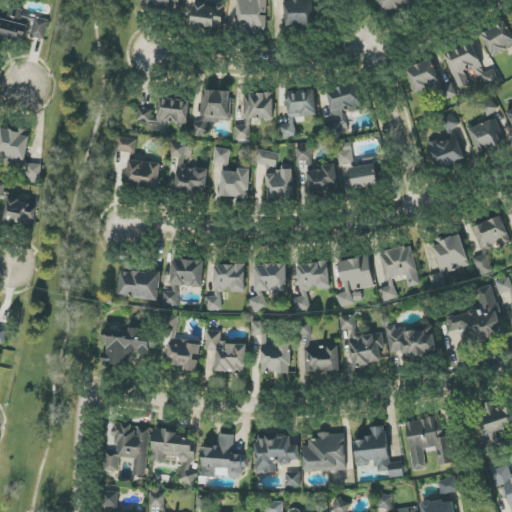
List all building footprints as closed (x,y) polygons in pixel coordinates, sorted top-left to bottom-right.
[(150,0),(149,7),(179,11),(181,0),(150,0)] [(267,31),(267,0),(239,0),(239,31),(267,31)] [(294,0),(294,1),(286,2),(286,27),(315,27),(314,0),(294,0)] [(376,0),(384,16),(413,2),(411,0),(376,0)] [(193,27),(223,29),(225,5),(195,3),(193,27)] [(0,36),(25,42),(29,24),(33,25),(31,37),(45,40),(50,18),(10,9),(8,14),(3,13),(0,25),(0,36)] [(482,34),(493,57),(511,47),(511,35),(505,22),(482,34)] [(482,66),(476,44),(447,53),(457,88),(470,84),(466,71),(482,66)] [(406,69),(416,94),(437,86),(443,101),(457,96),(452,82),(441,86),(431,59),(406,69)] [(486,88),(501,83),(496,70),(481,74),(486,88)] [(327,91),(335,120),(324,123),(328,136),(349,130),(343,112),(353,110),(354,112),(365,109),(357,82),(327,91)] [(318,116),(315,89),(287,92),(290,124),(281,125),(282,139),(296,137),(294,119),(318,116)] [(232,91),(203,91),(202,123),(193,122),(193,132),(209,133),(209,121),(231,122),(232,91)] [(274,120),(274,94),(245,93),(244,125),(251,125),(251,119),(274,120)] [(499,108),(489,97),(479,107),(489,117),(499,108)] [(191,100),(160,98),(160,109),(138,108),(137,122),(149,123),(149,131),(167,132),(168,124),(189,126),(191,100)] [(470,130),(481,154),(506,143),(495,118),(470,130)] [(235,126),(236,140),(251,140),(251,126),(235,126)] [(429,145),(437,169),(465,160),(457,136),(429,145)] [(116,152),(136,154),(138,139),(117,137),(116,152)] [(209,166),(191,165),(193,146),(171,144),(170,157),(178,158),(176,192),(207,194),(209,166)] [(340,166),(354,163),(351,144),(337,147),(340,166)] [(311,147),(296,147),(296,162),(311,161),(311,147)] [(223,170),(228,171),(231,150),(216,148),(214,162),(224,164),(223,170)] [(271,151),(256,151),(257,165),(267,165),(268,199),(295,198),(293,165),(282,165),(282,170),(272,170),(271,151)] [(364,166),(351,169),(355,190),(379,186),(374,158),(363,160),(364,166)] [(161,162),(129,161),(128,186),(160,187),(161,162)] [(339,191),(336,164),(323,166),(323,170),(308,172),(311,195),(339,191)] [(223,170),(221,197),(250,198),(251,171),(223,170)] [(38,202),(8,198),(5,223),(36,226),(38,202)] [(474,228),(483,251),(511,239),(501,216),(474,228)] [(469,267),(463,235),(434,240),(440,272),(469,267)] [(380,253),(386,280),(407,276),(409,288),(421,285),(413,246),(380,253)] [(480,277),(494,272),(487,253),(473,258),(480,277)] [(340,261),(344,293),(338,294),(340,307),(353,305),(351,291),(374,287),(370,257),(340,261)] [(172,286),(204,287),(204,261),(172,260),(172,286)] [(298,265),(301,297),(294,298),(296,313),(310,311),(308,291),(331,288),(328,261),(298,265)] [(287,264),(255,265),(256,298),(252,298),(253,311),(266,310),(266,292),(288,291),(287,264)] [(246,292),(246,265),(215,265),(215,297),(207,297),(207,311),(222,310),(222,292),(246,292)] [(119,295),(158,301),(162,275),(123,269),(119,295)] [(511,302),(511,282),(510,277),(495,282),(500,295),(509,292),(511,302)] [(385,303),(398,297),(393,283),(379,288),(385,303)] [(448,317),(449,327),(443,328),(445,341),(460,339),(461,344),(502,337),(498,312),(499,312),(494,286),(478,289),(482,311),(448,317)] [(165,305),(179,305),(179,292),(164,292),(165,305)] [(171,338),(172,330),(163,329),(165,315),(178,317),(177,329),(175,338),(189,340),(188,343),(201,345),(197,371),(184,369),(184,366),(181,365),(181,367),(172,365),(172,360),(168,359),(171,338)] [(383,333),(357,335),(355,315),(340,316),(341,330),(350,330),(353,366),(382,364),(381,349),(385,349),(383,333)] [(105,322),(103,338),(108,343),(111,340),(108,349),(106,357),(112,365),(124,365),(133,362),(139,356),(158,354),(159,336),(105,322)] [(263,374),(292,373),(291,344),(268,345),(268,322),(252,322),(252,336),(262,336),(263,374)] [(306,372),(341,371),(340,346),(312,347),(311,322),(298,322),(298,336),(305,335),(306,372)] [(390,353),(405,351),(406,358),(437,353),(433,324),(421,326),(422,330),(399,333),(398,325),(386,327),(390,353)] [(222,331),(207,331),(207,350),(217,350),(217,372),(246,373),(247,344),(222,343),(222,331)] [(490,442),(480,444),(483,457),(497,454),(496,446),(505,444),(503,431),(511,429),(511,405),(498,408),(497,401),(483,404),(490,442)] [(407,422),(413,471),(427,470),(424,449),(437,448),(439,465),(452,464),(446,417),(407,422)] [(151,428),(136,427),(136,425),(117,424),(114,452),(106,451),(104,471),(119,472),(121,457),(135,458),(134,476),(147,477),(151,428)] [(358,467),(370,466),(369,462),(376,461),(377,472),(390,471),(390,478),(405,477),(403,462),(390,463),(387,426),(371,427),(372,438),(356,440),(358,467)] [(153,462),(165,463),(165,458),(183,459),(182,483),(196,484),(196,472),(193,472),(195,435),(155,433),(153,462)] [(347,471),(345,433),(319,434),(320,442),(304,442),(305,472),(347,471)] [(203,476),(242,477),(242,468),(250,469),(250,455),(234,455),(235,435),(220,435),(220,448),(204,447),(203,476)] [(256,442),(257,473),(278,472),(278,464),(293,464),(292,460),(300,460),(300,446),(292,446),(292,435),(278,436),(279,441),(256,442)] [(493,470),(497,488),(505,485),(511,511),(511,475),(511,476),(509,466),(493,470)] [(286,473),(287,487),(301,486),(301,473),(286,473)] [(443,496),(460,490),(456,476),(438,482),(443,496)] [(119,492),(102,492),(102,508),(119,508),(119,492)] [(161,511),(165,511),(166,494),(151,494),(151,508),(162,508),(161,511)] [(392,495),(379,495),(378,509),(392,510),(392,495)] [(333,511),(348,511),(351,503),(337,499),(333,511)] [(423,511),(455,511),(454,500),(423,504),(423,511)] [(283,511),(284,502),(265,502),(265,511),(283,511)] [(316,511),(327,511),(327,502),(315,504),(316,511)]
